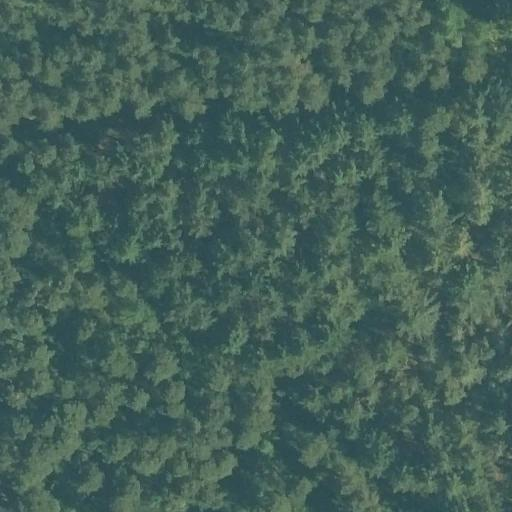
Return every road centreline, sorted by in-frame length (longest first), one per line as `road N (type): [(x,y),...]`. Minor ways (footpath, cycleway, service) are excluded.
road 1 (track): [(0,95),(454,485),(467,511)]
road 2 (track): [(0,68),(511,23)]
